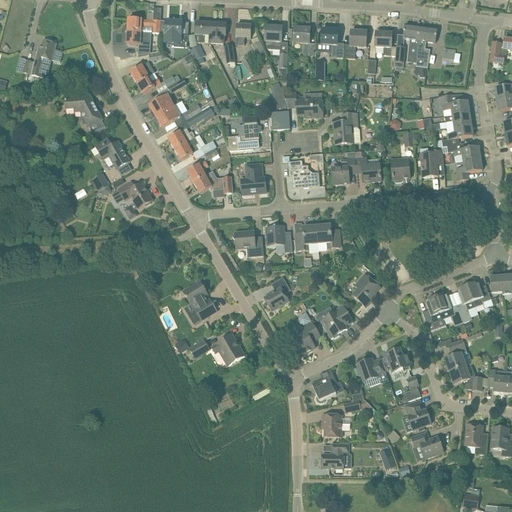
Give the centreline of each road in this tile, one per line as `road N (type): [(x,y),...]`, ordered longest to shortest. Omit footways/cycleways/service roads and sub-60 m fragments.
road 1 (residential): [(192,218),(99,49),(88,0)]
road 2 (residential): [(281,211),(487,192)]
road 3 (residential): [(288,381),(192,218)]
road 4 (residential): [(484,20),(304,2)]
road 5 (residential): [(511,411),(445,404),(421,340),(385,312)]
road 6 (residential): [(487,192),(497,176),(478,83),(484,20)]
road 7 (residential): [(296,511),(298,423),(288,381)]
road 8 (residential): [(385,312),(412,287),(494,251)]
road 9 (residential): [(288,381),(345,354),(385,312)]
